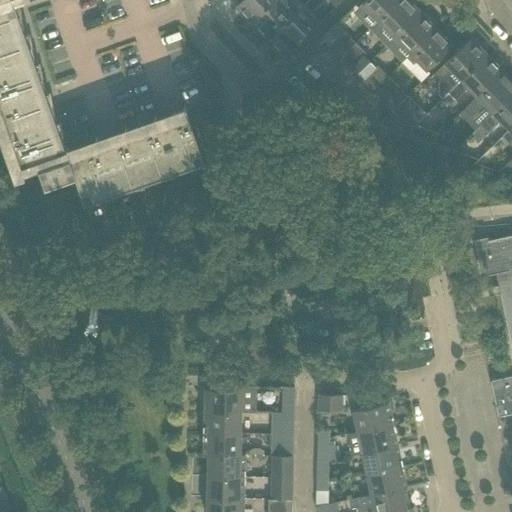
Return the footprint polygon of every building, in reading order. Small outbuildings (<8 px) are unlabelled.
[(0,0),(0,138),(10,168),(11,168),(14,177),(38,168),(39,169),(45,186),(45,187),(75,176),(85,204),(117,192),(134,189),(130,178),(140,174),(143,182),(142,182),(142,184),(147,182),(163,179),(159,167),(169,164),(172,172),(171,172),(172,173),(176,172),(192,168),(188,157),(200,153),(200,154),(202,154),(189,115),(97,148),(98,152),(82,158),(81,154),(79,155),(80,158),(72,161),(70,156),(69,157),(64,142),(15,2),(21,0),(0,0)] [(252,23),(275,0),(241,0),(235,6),(252,23)] [(268,39),(298,10),(291,3),(287,7),(280,0),(275,0),(252,23),(268,39)] [(378,21),(399,0),(365,0),(358,8),(365,15),(369,11),(378,20),(378,21)] [(394,37),(420,12),(408,0),(399,0),(378,21),(378,20),(374,24),(381,32),(385,28),(394,36),(394,37)] [(285,56),(312,29),(314,27),(307,20),(303,24),(294,15),(298,11),(298,10),(268,39),(285,56)] [(410,54),(436,28),(420,12),(394,37),(394,36),(390,40),(397,48),(401,44),(410,53),(410,54)] [(355,43),(350,37),(336,23),(321,38),(340,58),(355,43)] [(453,45),(436,28),(410,54),(410,53),(406,57),(413,64),(417,60),(427,70),(453,45)] [(461,80),(487,55),(471,38),(434,74),(439,80),(446,81),(454,73),(461,79),(461,80)] [(358,72),(369,62),(363,55),(352,66),(358,72)] [(477,96),(503,71),(487,55),(461,80),(461,79),(448,92),(455,99),(468,86),(477,96)] [(364,79),(375,68),(369,62),(358,72),(364,79)] [(494,113),(511,94),(511,80),(503,71),(477,96),(464,109),(471,116),(484,103),(493,112),(494,113)] [(407,94),(388,75),(372,91),(391,110),(407,94)] [(426,113),(407,94),(391,110),(380,123),(408,133),(426,113)] [(511,94),(494,113),(493,112),(480,125),(487,132),(500,119),(509,129),(511,126),(511,94)] [(511,126),(509,129),(502,136),(509,143),(511,140),(511,126)] [(511,157),(498,172),(511,176),(511,157)] [(511,234),(488,240),(487,237),(474,240),(481,276),(496,273),(498,282),(499,286),(501,294),(511,347),(511,234)] [(499,286),(487,288),(489,296),(501,294),(499,286)] [(324,364),(325,354),(314,354),(314,364),(324,364)] [(511,375),(490,380),(498,416),(511,413),(511,375)] [(252,386),(254,386),(241,385),(241,389),(205,388),(205,411),(241,412),(251,412),(252,386)] [(318,410),(342,410),(342,394),(318,394),(318,410)] [(352,410),(357,429),(357,431),(393,423),(388,402),(352,410)] [(240,433),(241,412),(205,411),(204,432),(240,433)] [(393,423),(357,431),(344,434),(349,455),(362,452),(398,444),(393,423)] [(329,430),(317,430),(317,438),(329,438),(329,430)] [(240,454),(240,433),(204,432),(204,455),(208,455),(208,454),(240,455),(240,454)] [(293,433),(271,433),(271,455),(293,455),(293,433)] [(329,447),(329,438),(317,438),(317,446),(329,447)] [(402,465),(398,444),(362,452),(366,473),(402,465)] [(245,454),(240,454),(240,455),(208,454),(208,455),(208,475),(244,476),(245,454)] [(271,477),(292,477),(293,456),(272,455),(271,477)] [(407,488),(402,465),(366,473),(370,492),(370,494),(401,487),(403,489),(407,488)] [(328,482),(328,473),(317,473),(317,481),(328,482)] [(244,497),(244,476),(208,475),(207,496),(244,497)] [(292,499),(292,477),(271,477),(270,498),(292,499)] [(328,490),(328,482),(317,481),(316,490),(328,490)] [(407,508),(403,489),(401,487),(370,494),(370,492),(366,493),(366,495),(349,499),(351,507),(357,506),(358,511),(390,511),(407,509),(407,508)] [(328,490),(316,490),(316,506),(327,504),(328,490)] [(243,511),(244,497),(207,496),(206,511),(243,511)] [(291,511),(292,507),(292,499),(270,498),(266,498),(265,511),(291,511)]
